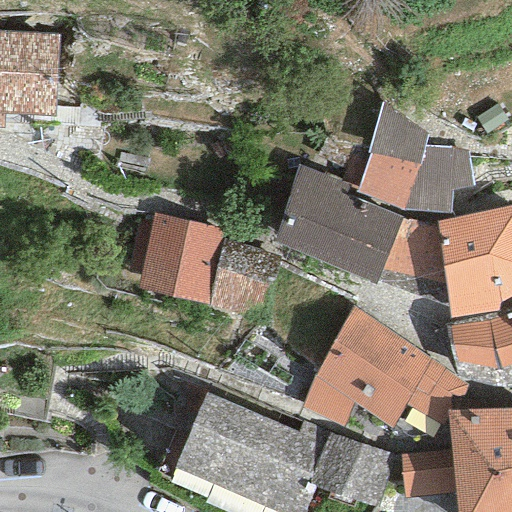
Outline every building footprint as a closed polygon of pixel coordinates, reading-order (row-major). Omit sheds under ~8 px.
[(58,36),(0,32),(0,127),(3,127),(4,114),(53,117),(58,36)] [(73,50),(72,82),(154,84),(155,51),(73,50)] [(369,154),(358,187),(355,192),(401,211),(450,214),(452,190),(472,186),(466,152),(451,148),(423,147),(426,136),(380,102),(365,154),(369,154)] [(495,106),(474,118),(484,135),(505,123),(495,106)] [(376,282),(400,218),(352,198),(355,192),(358,187),(298,165),(272,241),(376,288),(376,282)] [(511,205),(434,222),(435,230),(446,305),(447,316),(448,320),(497,312),(511,303),(511,205)] [(222,230),(152,216),(136,289),(206,304),(220,239),(222,230)] [(376,282),(446,305),(435,230),(400,218),(376,282)] [(279,258),(220,239),(206,304),(239,318),(272,286),(279,258)] [(429,359),(351,305),(313,373),(301,408),(343,427),(350,404),(390,429),(404,404),(429,359)] [(511,312),(487,321),(449,327),(455,362),(501,370),(511,365),(511,312)] [(465,387),(429,359),(404,404),(406,406),(441,426),(446,425),(445,412),(454,412),(465,387)] [(394,458),(300,420),(296,431),(203,394),(173,471),(276,511),(305,511),(316,486),(373,509),(394,458)] [(511,511),(511,409),(454,412),(445,412),(446,425),(449,451),(454,494),(455,511),(511,511)] [(454,494),(449,451),(398,455),(402,499),(454,494)]
